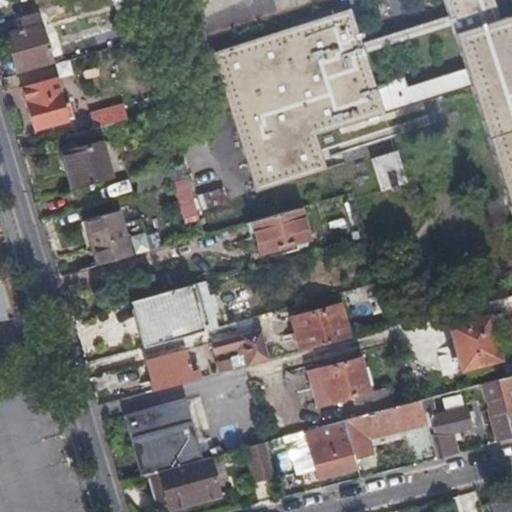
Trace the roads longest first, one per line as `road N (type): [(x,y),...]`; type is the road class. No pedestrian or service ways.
road 1 (residential): [(0,130),(113,511)]
road 2 (residential): [(308,511),(511,458)]
